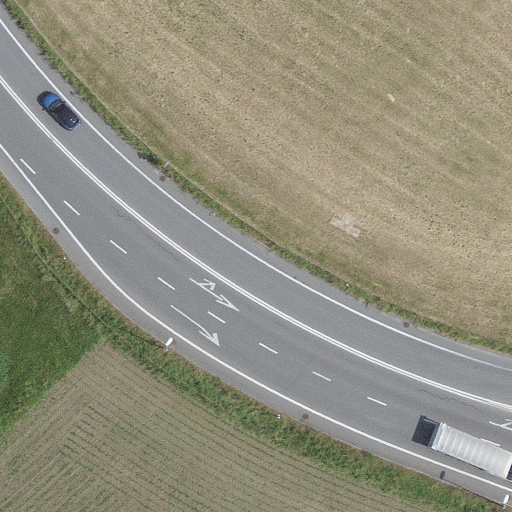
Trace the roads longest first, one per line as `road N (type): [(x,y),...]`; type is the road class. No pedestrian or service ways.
road 1 (trunk): [(0,79),(54,143),(191,260),(391,370)]
road 2 (trunk): [(391,370),(511,431)]
road 3 (trunk): [(511,389),(391,370)]
